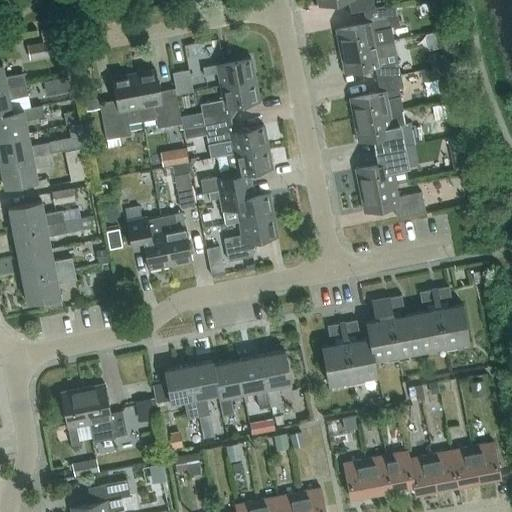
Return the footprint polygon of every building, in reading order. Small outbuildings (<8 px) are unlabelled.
[(319,0),(320,5),(346,0),(349,0),(352,11),(364,9),(376,7),(375,0),(319,0)] [(376,7),(364,9),(366,21),(337,27),(340,49),(375,42),(393,39),(390,25),(400,23),(396,3),(376,7)] [(56,27),(40,30),(43,42),(59,39),(56,27)] [(43,42),(28,45),(31,58),(61,52),(59,39),(43,42)] [(340,49),(344,71),(374,65),(377,78),(400,73),(396,52),(393,39),(375,42),(340,49)] [(220,86),(254,79),(250,57),(201,67),(203,76),(217,73),(220,86)] [(0,88),(25,83),(23,72),(5,76),(2,63),(0,63),(0,88)] [(435,79),(432,68),(418,71),(421,82),(435,79)] [(133,73),(142,121),(156,118),(157,127),(182,122),(176,94),(176,93),(160,96),(155,69),(133,73)] [(188,69),(173,73),(178,94),(193,91),(188,69)] [(142,121),(133,73),(111,77),(116,105),(100,108),(106,139),(131,134),(129,123),(142,121)] [(398,87),(403,87),(400,73),(377,78),(379,90),(349,97),(354,118),(401,109),(401,110),(403,109),(398,87)] [(60,78),(53,79),(56,93),(63,92),(60,78)] [(199,104),(203,123),(231,118),(229,107),(258,101),(254,79),(220,86),(223,99),(199,104)] [(0,112),(11,110),(9,98),(27,94),(25,83),(0,88),(0,112)] [(79,92),(83,111),(99,108),(95,88),(79,92)] [(0,137),(27,132),(25,119),(44,116),(41,104),(11,110),(0,112),(0,137)] [(358,140),(388,135),(391,148),(414,143),(411,129),(410,121),(404,123),(401,110),(401,109),(354,118),(358,140)] [(75,111),(63,113),(66,124),(77,122),(75,111)] [(190,114),(181,116),(183,127),(193,125),(190,114)] [(231,139),(234,153),(268,145),(264,125),(233,131),(231,118),(203,123),(193,125),(183,127),(185,135),(204,131),(207,144),(231,139)] [(421,127),(411,129),(414,143),(424,142),(421,127)] [(0,162),(51,152),(49,141),(30,144),(27,132),(0,137),(0,162)] [(461,148),(459,136),(447,139),(449,150),(461,148)] [(60,139),(49,141),(51,152),(62,150),(73,148),(71,137),(60,139)] [(393,160),(355,167),(360,189),(395,182),(407,180),(405,166),(418,164),(414,143),(391,148),(393,160)] [(216,176),(200,179),(202,191),(218,188),(219,190),(247,184),(245,173),(272,168),(268,145),(234,153),(224,155),(217,156),(220,170),(221,178),(216,179),(216,176)] [(70,150),(72,162),(84,159),(81,147),(70,150)] [(185,147),(176,149),(178,163),(187,162),(188,162),(185,147)] [(34,167),(53,163),(51,152),(0,162),(0,165),(4,187),(37,180),(34,167)] [(194,206),(188,173),(174,176),(180,209),(194,206)] [(425,210),(421,190),(397,195),(395,182),(360,189),(364,211),(394,204),(396,216),(425,210)] [(249,197),(247,184),(219,190),(225,223),(239,220),(274,213),(270,193),(249,197)] [(51,191),(54,203),(75,199),(72,187),(51,191)] [(64,220),(62,209),(43,213),(41,200),(8,206),(13,231),(64,220)] [(161,217),(148,219),(148,217),(142,218),(140,206),(126,209),(128,221),(132,244),(144,242),(150,269),(171,265),(161,217)] [(193,261),(183,213),(161,217),(171,265),(193,261)] [(278,237),(274,213),(239,220),(242,235),(224,238),(228,260),(253,256),(250,242),(278,237)] [(64,220),(13,231),(18,254),(50,247),(48,235),(83,228),(81,217),(64,220)] [(111,249),(123,246),(120,229),(108,231),(111,249)] [(73,267),(71,256),(53,260),(50,247),(18,254),(22,278),(73,267)] [(108,261),(106,248),(95,250),(98,263),(108,261)] [(222,258),(209,261),(212,276),(225,273),(222,258)] [(57,282),(76,278),(73,267),(22,278),(27,302),(60,295),(57,282)] [(448,285),(433,288),(436,302),(451,300),(448,285)] [(421,305),(436,302),(433,288),(419,290),(421,305)] [(386,297),(389,311),(404,309),(401,294),(386,297)] [(389,311),(386,297),(371,299),(374,314),(389,311)] [(437,307),(444,345),(469,341),(461,302),(437,307)] [(437,307),(414,312),(421,350),(444,345),(437,307)] [(390,316),(398,354),(421,350),(414,312),(390,316)] [(365,321),(368,337),(369,336),(374,359),(398,354),(390,316),(365,321)] [(356,319),(341,321),(344,336),(359,333),(356,319)] [(341,321),(327,324),(329,339),(344,336),(341,321)] [(377,374),(374,359),(369,336),(368,337),(345,341),(353,379),(377,374)] [(321,346),(328,384),(353,379),(345,341),(321,346)] [(277,385),(290,382),(284,349),(260,354),(270,405),(281,403),(277,385)] [(255,389),(259,407),(270,405),(260,354),(236,358),(243,391),(255,389)] [(234,412),(230,394),(243,391),(236,358),(213,363),(212,363),(218,392),(222,415),(234,412)] [(205,394),(218,392),(212,363),(213,363),(212,359),(188,364),(198,415),(209,413),(205,394)] [(183,399),(187,418),(198,415),(188,364),(163,369),(170,402),(183,399)] [(484,380),(470,383),(471,392),(485,389),(484,380)] [(104,383),(82,387),(89,422),(92,422),(95,441),(127,435),(126,434),(122,410),(110,413),(104,383)] [(82,387),(60,391),(71,445),(79,443),(76,425),(89,422),(82,387)] [(137,415),(153,412),(150,398),(134,401),(137,415)] [(354,415),(342,417),(344,430),(356,427),(354,415)] [(272,418),(249,422),(251,432),(274,428),(272,418)] [(203,438),(214,436),(211,424),(200,427),(203,438)] [(182,447),(179,430),(165,433),(169,450),(182,447)] [(302,432),(290,434),(293,449),(305,446),(302,432)] [(289,448),(286,433),(273,435),(276,451),(289,448)] [(238,443),(225,446),(229,462),(241,459),(238,443)] [(471,447),(477,482),(500,477),(494,443),(471,447)] [(477,482),(471,447),(450,451),(457,486),(477,482)] [(413,486),(409,459),(407,450),(384,454),(391,490),(413,486)] [(457,486),(450,451),(429,455),(436,489),(457,486)] [(185,454),(174,456),(177,471),(188,469),(185,454)] [(364,458),(371,494),(391,490),(384,454),(364,458)] [(409,459),(413,486),(414,494),(436,489),(429,455),(409,459)] [(371,494),(364,458),(343,462),(350,497),(371,494)] [(98,473),(96,461),(73,465),(76,478),(98,473)] [(71,507),(71,511),(124,511),(122,498),(130,497),(127,480),(98,486),(101,500),(71,507)] [(298,492),(301,511),(325,511),(321,487),(298,492)] [(301,511),(298,492),(277,496),(280,511),(301,511)] [(280,511),(277,496),(257,500),(258,511),(280,511)] [(258,511),(257,500),(235,504),(236,511),(258,511)]
